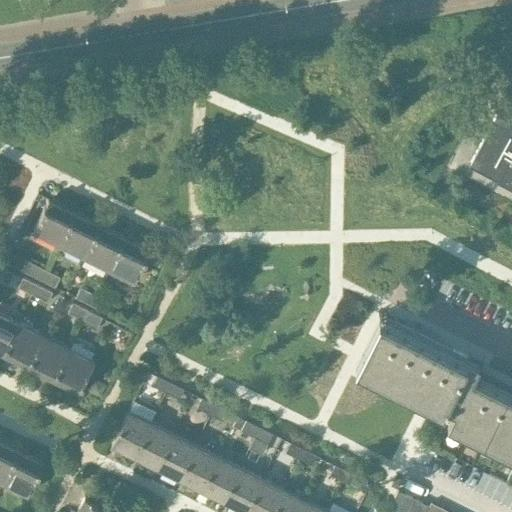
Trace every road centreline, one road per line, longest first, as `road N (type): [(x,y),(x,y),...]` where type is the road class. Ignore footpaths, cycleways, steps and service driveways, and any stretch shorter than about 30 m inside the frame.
road 1 (tertiary): [(140,34),(343,0)]
road 2 (tertiary): [(0,58),(140,34)]
road 3 (residential): [(511,344),(401,287)]
